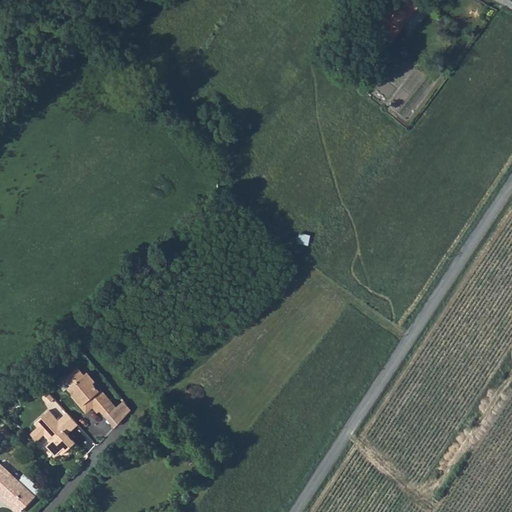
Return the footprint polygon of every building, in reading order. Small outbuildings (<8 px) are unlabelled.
[(375,30),(391,42),(401,29),(400,28),(398,26),(408,13),(410,15),(411,15),(421,3),(417,0),(391,0),(396,3),(375,30)] [(400,28),(410,15),(408,13),(398,26),(400,28)] [(362,77),(366,71),(358,65),(355,70),(348,65),(345,69),(353,75),(355,72),(362,77)] [(362,77),(366,80),(370,74),(366,71),(362,77)] [(83,374),(77,367),(65,378),(71,385),(68,387),(73,393),(82,404),(81,405),(86,412),(93,406),(98,412),(100,409),(105,415),(116,406),(101,388),(99,390),(93,382),(95,381),(87,371),(83,374)] [(34,387),(39,382),(32,373),(23,381),(29,387),(32,384),(34,387)] [(54,397),(39,382),(34,387),(48,403),(54,397)] [(82,404),(73,393),(72,395),(81,405),(82,404)] [(116,406),(105,415),(115,426),(131,408),(124,400),(116,406)] [(78,423),(67,412),(58,420),(49,409),(34,423),(38,426),(30,433),(37,440),(44,433),(51,441),(46,445),(55,455),(59,451),(62,454),(75,442),(67,433),(78,423)] [(0,495),(8,503),(10,500),(21,511),(41,489),(24,473),(18,481),(0,463),(0,495)] [(8,503),(17,511),(19,511),(21,511),(10,500),(8,503)]
